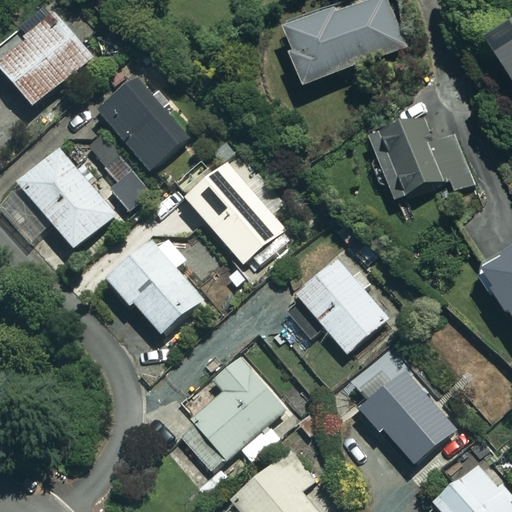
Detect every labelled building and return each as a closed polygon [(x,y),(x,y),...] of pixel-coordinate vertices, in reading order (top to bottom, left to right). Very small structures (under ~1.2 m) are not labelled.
[(374,0),(286,29),(294,53),(289,55),(300,88),(406,53),(388,0),(374,0)] [(93,60),(55,14),(22,42),(16,35),(0,48),(0,67),(34,109),(93,60)] [(511,19),(483,39),(511,83),(511,19)] [(191,138),(139,78),(99,113),(151,173),(191,138)] [(474,186),(438,93),(390,111),(394,121),(367,131),(395,204),(451,183),(455,194),(474,186)] [(106,205),(60,151),(20,186),(76,252),(124,210),(114,198),(106,205)] [(287,233),(228,164),(187,199),(245,268),(287,233)] [(187,262),(162,233),(107,280),(132,309),(136,305),(163,337),(204,302),(176,270),(187,262)] [(511,253),(483,271),(511,320),(511,253)] [(389,322),(367,295),(374,289),(362,275),(355,281),(339,262),(298,296),(348,356),(389,322)] [(290,415),(241,360),(215,382),(224,393),(178,433),(213,473),(240,450),(253,465),(276,444),(268,435),(290,415)] [(457,432),(406,371),(360,410),(381,435),(386,432),(415,467),(457,432)] [(315,485),(290,453),(231,500),(241,511),(319,511),(304,493),(315,485)] [(511,511),(511,498),(486,463),(426,508),(429,511),(511,511)]
